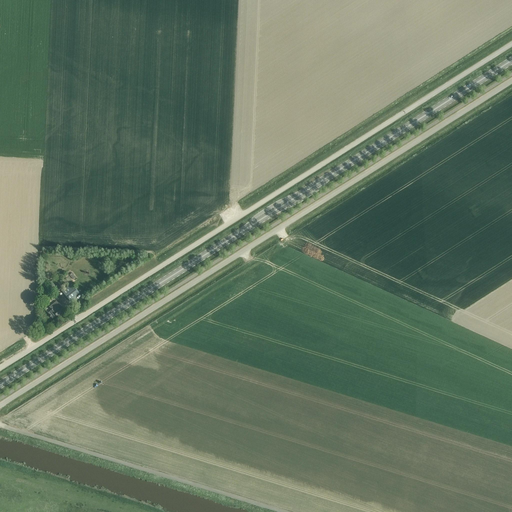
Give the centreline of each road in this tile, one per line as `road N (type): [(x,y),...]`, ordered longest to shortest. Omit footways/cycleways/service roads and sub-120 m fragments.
road 1 (unclassified): [(0,368),(511,43)]
road 2 (unclassified): [(0,405),(511,80)]
road 3 (primary): [(0,385),(511,60)]
road 4 (unclassified): [(0,423),(284,511)]
